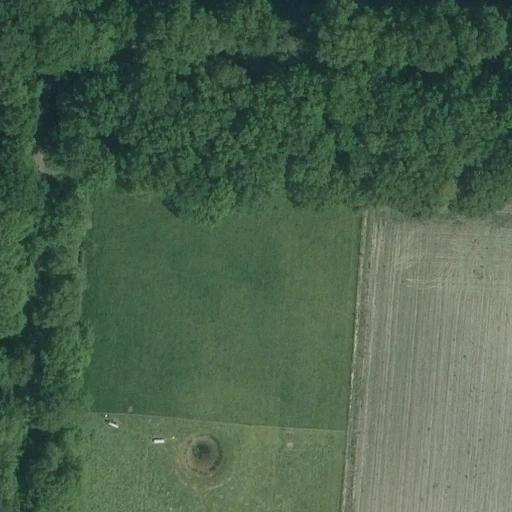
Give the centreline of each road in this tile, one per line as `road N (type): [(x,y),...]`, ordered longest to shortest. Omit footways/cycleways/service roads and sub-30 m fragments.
road 1 (track): [(511,51),(44,48)]
road 2 (track): [(10,511),(44,48)]
